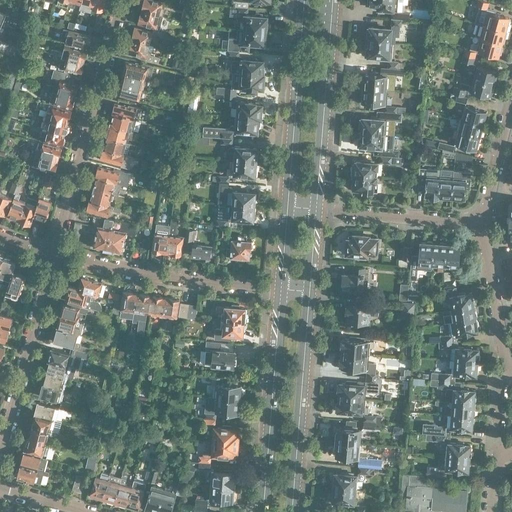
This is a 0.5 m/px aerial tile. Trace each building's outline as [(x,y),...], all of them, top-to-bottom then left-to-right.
[(80,0),(79,4),(80,4),(79,9),(83,10),(85,4),(91,5),(92,0),(80,0)] [(92,0),(91,5),(91,7),(101,10),(104,0),(92,0)] [(152,0),(143,0),(141,11),(158,15),(162,3),(152,0)] [(195,0),(179,0),(179,4),(185,6),(194,9),(195,0)] [(402,0),(369,0),(369,4),(377,5),(376,9),(401,11),(401,10),(405,9),(405,4),(402,3),(402,0)] [(474,22),(483,24),(506,30),(509,17),(504,16),(504,15),(495,12),(495,10),(487,8),(489,2),(482,0),(477,0),(476,5),(479,6),(474,22)] [(0,25),(7,28),(8,23),(2,20),(7,9),(5,8),(0,6),(0,25)] [(194,9),(185,6),(181,21),(190,23),(194,9)] [(230,6),(229,15),(236,16),(239,21),(246,22),(245,29),(265,30),(266,16),(261,16),(261,15),(257,14),(255,14),(255,15),(251,14),(251,15),(248,15),(248,7),(247,7),(234,6),(233,6),(230,6)] [(163,17),(158,15),(141,11),(137,23),(155,28),(160,29),(163,17)] [(369,35),(369,41),(390,43),(390,36),(393,36),(393,29),(394,29),(395,26),(402,26),(402,19),(396,19),(396,18),(391,18),(391,29),(370,27),(370,28),(368,28),(367,35),(369,35)] [(472,34),(479,37),(481,37),(502,43),(506,30),(483,24),(481,31),(479,32),(473,30),(470,29),(469,34),(472,34)] [(135,27),(131,40),(148,44),(151,33),(165,37),(166,33),(152,29),(151,32),(135,27)] [(265,30),(245,29),(237,28),(236,38),(226,37),(225,49),(238,50),(248,51),(249,44),(253,44),(253,46),(254,46),(254,45),(258,45),(258,44),(264,44),(265,30)] [(65,29),(62,41),(87,48),(90,36),(65,29)] [(465,48),(463,54),(474,57),(477,49),(483,51),(483,52),(493,55),(493,54),(498,55),(502,43),(481,37),(479,37),(478,43),(474,42),(470,44),(469,49),(465,48)] [(148,44),(131,40),(128,52),(145,57),(144,59),(158,63),(160,57),(151,54),(151,52),(146,51),(148,44)] [(390,43),(369,41),(368,48),(366,48),(365,55),(368,55),(368,56),(388,57),(388,68),(400,69),(400,68),(404,68),(404,62),(399,62),(399,61),(392,60),(392,57),(391,57),(392,51),(389,51),(390,43)] [(51,53),(54,54),(83,62),(86,50),(64,44),(62,51),(52,48),(51,53)] [(17,48),(14,60),(19,62),(22,49),(17,48)] [(225,49),(219,49),(218,51),(226,55),(235,56),(234,63),(239,63),(238,72),(264,74),(264,68),(262,66),(263,60),(256,60),(257,57),(247,57),(247,59),(242,59),(242,56),(237,56),(238,50),(225,49)] [(83,62),(54,54),(53,58),(60,60),(57,68),(80,74),(83,62)] [(463,54),(461,61),(472,64),(474,57),(463,54)] [(14,60),(11,73),(15,75),(19,62),(14,60)] [(125,61),(123,71),(144,77),(147,67),(125,61)] [(476,71),(474,78),(494,84),(497,74),(496,74),(497,71),(475,65),(474,70),(476,71)] [(51,90),(74,96),(77,85),(73,84),(76,75),(56,70),(54,69),(51,78),(54,79),(53,85),(50,84),(49,85),(44,84),(43,88),(51,90)] [(123,71),(120,83),(141,89),(142,84),(144,84),(146,77),(144,77),(123,71)] [(364,74),(363,87),(387,89),(388,82),(392,83),(393,76),(381,75),(381,72),(369,71),(369,74),(364,74)] [(220,87),(219,93),(235,94),(235,88),(247,89),(247,90),(256,90),(256,88),(262,89),(264,74),(238,72),(237,83),(232,83),(232,88),(220,87)] [(11,73),(7,85),(12,87),(15,75),(11,73)] [(454,86),(452,94),(466,97),(468,90),(489,96),(490,93),(492,94),(494,84),(474,78),(472,85),(470,85),(469,85),(460,83),(459,87),(454,86)] [(165,82),(162,94),(169,96),(172,84),(165,82)] [(141,89),(120,83),(117,93),(138,99),(141,89)] [(7,85),(5,84),(1,93),(9,96),(12,87),(7,85)] [(387,89),(363,87),(362,101),(366,102),(366,105),(378,105),(378,103),(391,103),(391,98),(387,97),(387,89)] [(74,96),(51,90),(48,102),(71,108),(74,96)] [(217,92),(217,99),(231,100),(230,106),(236,106),(235,116),(260,118),(261,104),(255,104),(255,101),(246,101),(235,101),(235,94),(219,93),(217,92)] [(465,103),(466,97),(452,94),(450,93),(449,98),(465,103)] [(111,114),(113,114),(134,120),(135,115),(138,117),(141,108),(128,105),(127,106),(115,103),(111,114)] [(8,106),(2,104),(0,109),(0,112),(5,114),(8,106)] [(39,114),(43,115),(45,115),(45,116),(67,122),(70,111),(48,105),(46,110),(40,109),(39,114)] [(384,105),(384,111),(402,113),(402,112),(403,106),(397,106),(384,105)] [(463,118),(482,123),(486,111),(465,105),(463,111),(465,111),(463,118)] [(362,118),(361,132),(382,133),(383,126),(385,126),(385,118),(394,118),(404,119),(404,113),(402,112),(402,113),(384,111),(383,119),(362,118)] [(113,114),(110,125),(132,131),(135,120),(134,120),(113,114)] [(462,122),(460,131),(479,136),(482,123),(463,118),(451,115),(450,119),(453,119),(453,120),(462,122)] [(45,116),(41,127),(64,133),(65,132),(66,129),(65,127),(67,122),(45,116)] [(203,136),(213,137),(220,137),(231,138),(231,132),(236,132),(236,130),(241,130),(241,132),(251,133),(251,131),(257,131),(258,126),(260,124),(260,118),(235,116),(234,125),(229,125),(229,128),(203,126),(203,136)] [(105,137),(107,137),(127,142),(129,137),(131,138),(132,131),(110,125),(109,125),(105,137)] [(64,133),(41,127),(38,140),(61,146),(64,133)] [(479,136),(460,131),(458,138),(456,138),(454,143),(476,149),(479,136)] [(382,133),(361,132),(360,145),(368,146),(368,147),(372,148),(373,146),(375,147),(374,155),(394,156),(395,150),(391,150),(393,134),(382,133)] [(127,142),(107,137),(104,148),(126,154),(128,148),(135,150),(136,149),(142,150),(143,146),(141,146),(135,144),(127,142)] [(437,147),(453,151),(454,145),(439,141),(437,147)] [(29,146),(28,151),(35,153),(57,160),(61,148),(38,142),(36,148),(29,146)] [(235,153),(234,160),(256,162),(257,148),(251,148),(251,146),(234,145),(234,146),(229,146),(228,152),(235,153)] [(126,154),(104,148),(102,148),(100,158),(121,164),(120,166),(129,168),(132,156),(126,154)] [(454,158),(469,161),(471,154),(456,151),(454,158)] [(57,160),(35,153),(31,165),(54,172),(57,160)] [(380,155),(379,162),(391,163),(400,164),(401,157),(394,156),(380,155)] [(256,162),(234,160),(234,168),(227,168),(226,173),(232,174),(232,175),(248,177),(249,175),(254,176),(256,162)] [(353,163),(352,175),(376,177),(377,163),(372,163),(373,161),(361,160),(361,162),(355,161),(355,163),(353,163)] [(453,177),(451,197),(456,198),(456,199),(463,200),(463,198),(465,198),(465,188),(469,188),(470,178),(457,177),(458,172),(457,172),(458,166),(454,165),(453,177)] [(97,166),(95,177),(96,177),(115,182),(117,182),(128,185),(130,180),(118,177),(119,172),(97,166)] [(433,168),(419,167),(418,184),(424,185),(424,189),(425,190),(425,195),(430,196),(430,197),(438,197),(438,196),(439,176),(432,175),(433,168)] [(47,173),(44,184),(52,187),(55,176),(47,173)] [(376,177),(352,175),(351,189),(356,189),(356,191),(372,192),(372,191),(377,192),(377,182),(375,181),(376,177)] [(439,176),(438,196),(451,197),(453,177),(439,176)] [(93,184),(92,188),(114,193),(115,189),(113,188),(115,182),(96,177),(94,184),(93,184)] [(416,179),(409,179),(408,190),(415,191),(416,179)] [(15,193),(12,200),(6,215),(18,219),(24,202),(19,200),(20,195),(19,194),(22,186),(16,184),(13,193),(15,193)] [(92,192),(90,200),(109,205),(110,199),(112,199),(112,198),(123,200),(124,196),(114,193),(92,188),(90,192),(92,192)] [(227,197),(232,197),(234,197),(233,204),(254,206),(255,192),(246,191),(246,190),(241,189),(240,191),(232,190),(228,190),(227,197)] [(0,193),(0,212),(5,214),(11,197),(0,193)] [(35,206),(32,214),(44,219),(50,202),(43,199),(44,195),(40,194),(39,198),(38,197),(35,206)] [(24,202),(18,219),(29,223),(32,214),(35,206),(30,204),(32,199),(27,197),(25,202),(24,202)] [(89,200),(88,200),(86,210),(108,216),(109,210),(111,211),(111,209),(113,210),(113,211),(120,213),(121,208),(110,205),(109,205),(90,200),(89,200)] [(216,225),(219,225),(226,226),(226,220),(232,220),(232,218),(238,219),(238,220),(243,221),(243,219),(253,220),(254,206),(233,204),(233,211),(224,210),(224,212),(221,212),(221,214),(220,218),(216,219),(216,225)] [(170,222),(166,253),(179,255),(182,237),(177,236),(179,219),(171,218),(171,222),(170,222)] [(114,220),(106,219),(104,228),(98,227),(94,246),(98,247),(98,248),(107,250),(112,230),(114,220)] [(112,230),(107,250),(117,253),(118,251),(121,252),(126,233),(135,235),(137,224),(122,221),(120,232),(112,230)] [(152,251),(166,253),(170,222),(167,221),(165,235),(155,233),(152,251)] [(347,239),(346,254),(356,254),(356,258),(366,258),(366,255),(367,255),(367,252),(376,253),(376,247),(381,247),(381,239),(377,239),(377,238),(368,237),(368,236),(348,234),(348,239),(347,239)] [(226,247),(226,256),(249,258),(249,249),(250,249),(251,241),(246,240),(246,236),(237,235),(237,240),(231,239),(231,248),(226,247)] [(213,244),(193,242),(191,255),(204,257),(204,258),(209,258),(209,257),(211,258),(213,244)] [(432,264),(431,264),(433,243),(420,242),(419,255),(411,254),(409,279),(417,280),(417,269),(432,270),(432,264)] [(431,264),(432,264),(444,265),(446,244),(433,243),(431,264)] [(446,244),(444,265),(458,266),(459,252),(460,252),(461,247),(459,246),(459,245),(446,244)] [(411,260),(412,247),(403,246),(402,259),(411,260)] [(3,257),(0,265),(0,280),(4,282),(2,290),(5,291),(6,288),(9,279),(11,271),(15,262),(9,260),(10,259),(3,257)] [(362,290),(365,290),(366,282),(367,272),(370,272),(371,269),(353,267),(352,274),(342,274),(341,287),(351,288),(351,289),(362,290)] [(6,288),(5,291),(6,291),(5,293),(16,296),(21,283),(22,283),(24,277),(23,276),(23,275),(11,271),(9,279),(6,288)] [(444,272),(443,287),(456,285),(455,279),(450,280),(449,272),(444,272)] [(81,277),(78,289),(77,290),(94,295),(97,296),(97,295),(102,296),(105,285),(100,284),(101,283),(81,277)] [(77,290),(78,289),(68,286),(66,294),(67,295),(65,300),(80,304),(79,306),(87,308),(90,309),(91,308),(101,311),(102,308),(102,307),(101,306),(101,305),(100,304),(100,303),(99,303),(99,302),(98,302),(96,301),(93,300),(94,295),(77,290)] [(456,287),(444,289),(446,301),(447,302),(449,302),(452,302),(453,309),(473,306),(471,293),(466,293),(457,294),(456,287)] [(122,295),(109,291),(108,297),(118,301),(118,300),(120,301),(122,295)] [(123,291),(119,317),(132,318),(136,293),(123,291)] [(151,295),(136,293),(132,318),(132,321),(136,322),(136,319),(147,321),(148,313),(151,295)] [(166,297),(151,295),(148,313),(163,315),(166,297)] [(166,297),(163,315),(176,317),(179,299),(166,297)] [(63,301),(60,315),(84,322),(86,313),(87,308),(79,306),(63,301)] [(345,306),(345,313),(347,313),(346,324),(355,324),(356,322),(367,322),(367,315),(379,316),(380,302),(368,301),(367,307),(348,305),(348,307),(345,306)] [(181,302),(179,315),(187,316),(189,304),(181,302)] [(415,302),(402,302),(401,315),(414,316),(415,302)] [(2,305),(2,308),(11,311),(13,306),(3,303),(2,305)] [(189,304),(187,316),(195,318),(197,305),(189,304)] [(222,312),(221,320),(246,322),(247,317),(244,311),(245,308),(238,307),(238,304),(231,304),(231,307),(216,306),(216,311),(222,312)] [(453,309),(443,311),(443,315),(454,313),(455,322),(475,319),(473,306),(453,309)] [(0,313),(0,325),(8,328),(9,323),(10,323),(12,322),(12,319),(12,318),(10,317),(11,316),(0,313)] [(84,322),(60,315),(57,326),(60,327),(61,330),(77,334),(80,335),(84,322)] [(441,336),(441,342),(457,341),(457,335),(472,333),(472,332),(477,331),(475,319),(455,322),(447,323),(449,335),(441,336)] [(220,333),(218,333),(217,339),(229,339),(229,338),(235,339),(236,336),(242,336),(242,333),(246,327),(246,322),(221,320),(220,333)] [(8,328),(0,325),(0,339),(4,340),(6,335),(7,335),(9,334),(9,331),(8,330),(7,329),(8,328)] [(77,334),(61,330),(56,328),(53,341),(74,346),(74,349),(88,353),(88,352),(89,352),(90,347),(81,345),(81,343),(75,341),(77,334)] [(342,347),(342,352),(368,355),(369,347),(372,347),(375,346),(375,342),(373,341),(359,340),(359,337),(349,337),(349,339),(343,338),(343,340),(341,340),(340,347),(342,347)] [(220,342),(205,341),(205,349),(210,350),(210,351),(206,351),(205,363),(211,364),(211,365),(233,367),(234,351),(219,350),(220,342)] [(457,341),(441,342),(441,348),(451,348),(450,360),(477,362),(478,349),(472,348),(473,348),(457,346),(457,341)] [(51,348),(48,360),(75,368),(78,356),(86,358),(88,353),(71,348),(69,353),(51,348)] [(123,359),(124,351),(115,349),(114,358),(123,359)] [(368,355),(342,352),(341,358),(339,358),(339,365),(341,365),(340,367),(347,367),(347,370),(356,371),(356,368),(367,369),(366,377),(382,378),(387,378),(387,372),(379,371),(371,370),(372,368),(373,368),(373,364),(371,362),(367,362),(368,355)] [(47,366),(46,372),(67,378),(72,379),(75,368),(48,360),(46,364),(47,366)] [(431,372),(431,378),(454,380),(455,373),(470,375),(470,374),(476,374),(477,362),(450,360),(450,366),(446,366),(445,373),(431,372)] [(46,372),(42,384),(64,390),(67,378),(46,372)] [(219,375),(207,374),(207,380),(212,381),(211,384),(215,384),(214,397),(239,399),(240,385),(235,384),(236,382),(225,381),(225,384),(218,383),(219,375)] [(338,391),(338,397),(364,399),(365,391),(379,392),(380,386),(381,386),(382,378),(366,377),(366,385),(355,384),(355,381),(346,380),(345,383),(339,383),(339,384),(337,384),(336,391),(338,391)] [(454,380),(431,378),(430,385),(437,385),(437,388),(446,389),(445,401),(474,403),(475,389),(469,389),(469,388),(454,387),(454,380)] [(64,390),(42,384),(39,396),(60,402),(60,405),(70,408),(71,405),(75,406),(75,404),(61,400),(64,390)] [(147,397),(137,396),(136,405),(146,407),(147,397)] [(239,399),(214,397),(212,411),(223,412),(222,414),(233,415),(233,412),(238,413),(239,399)] [(364,399),(338,397),(337,403),(335,403),(335,409),(337,410),(337,411),(343,411),(343,414),(352,415),(353,412),(366,414),(369,412),(370,408),(367,407),(363,406),(364,399)] [(444,406),(444,414),(473,416),(474,403),(445,401),(435,400),(435,404),(440,406),(444,406)] [(38,402),(34,414),(56,420),(59,408),(38,402)] [(121,406),(119,417),(130,418),(131,407),(121,406)] [(34,414),(31,426),(58,433),(61,422),(56,420),(34,414)] [(428,428),(428,433),(450,435),(451,428),(466,429),(466,428),(472,428),(473,416),(444,414),(444,417),(444,418),(444,428),(434,427),(434,428),(428,428)] [(364,415),(363,421),(382,423),(382,416),(376,416),(376,415),(364,415)] [(211,427),(210,440),(238,443),(239,430),(236,430),(237,429),(232,428),(232,426),(222,425),(221,428),(211,427)] [(27,437),(50,443),(52,435),(64,438),(64,435),(58,433),(31,426),(30,431),(29,432),(27,437)] [(335,433),(335,441),(360,443),(361,429),(356,429),(357,427),(344,426),(344,428),(337,427),(337,433),(335,433)] [(426,433),(426,439),(441,440),(441,447),(449,448),(448,456),(469,457),(470,444),(465,444),(465,443),(450,441),(450,435),(428,433),(426,433)] [(50,443),(27,437),(24,449),(46,455),(48,447),(59,450),(60,446),(50,443)] [(199,455),(198,461),(198,462),(211,463),(211,457),(213,457),(213,455),(219,456),(219,458),(229,459),(230,456),(234,457),(234,455),(237,455),(238,443),(210,440),(209,452),(204,452),(204,456),(199,455)] [(360,443),(335,441),(334,449),(336,449),(335,455),(342,456),(342,457),(354,458),(354,457),(359,457),(358,466),(375,467),(379,468),(380,460),(366,459),(367,452),(359,451),(360,443)] [(24,452),(20,464),(43,470),(46,458),(24,452)] [(89,453),(85,468),(94,470),(96,462),(97,455),(89,453)] [(448,463),(442,462),(441,467),(427,465),(426,475),(446,476),(447,470),(462,471),(462,470),(468,470),(469,457),(448,456),(448,463)] [(189,461),(189,466),(189,468),(188,470),(194,471),(195,468),(206,469),(206,475),(210,476),(212,476),(211,485),(234,487),(235,478),(233,478),(233,473),(228,472),(228,471),(215,470),(215,471),(214,471),(214,469),(210,469),(211,463),(198,462),(198,461),(189,461)] [(43,470),(20,464),(17,476),(34,481),(36,474),(43,475),(44,471),(43,470)] [(188,470),(189,468),(189,466),(184,464),(177,489),(184,491),(191,476),(194,471),(188,470)] [(332,478),(331,487),(354,488),(355,480),(362,481),(365,478),(365,473),(374,474),(375,467),(358,466),(357,475),(353,474),(353,473),(341,472),(341,473),(334,473),(334,478),(332,478)] [(121,477),(114,502),(126,505),(132,486),(124,484),(127,474),(127,475),(128,471),(124,469),(123,473),(121,477)] [(152,470),(149,481),(154,483),(157,471),(152,470)] [(96,476),(90,495),(102,498),(109,474),(102,472),(100,477),(96,476)] [(109,474),(102,498),(114,502),(121,477),(109,474)] [(403,474),(402,494),(406,495),(407,485),(405,510),(413,510),(413,511),(422,511),(423,511),(432,511),(432,508),(465,510),(467,490),(434,487),(434,486),(433,486),(433,487),(428,487),(428,479),(424,478),(424,476),(403,474)] [(84,481),(76,479),(73,489),(81,491),(84,481)] [(132,486),(126,505),(138,509),(146,483),(134,480),(132,486)] [(234,487),(211,485),(211,493),(209,493),(209,499),(213,499),(213,500),(225,501),(225,500),(231,501),(232,495),(234,495),(234,487)] [(149,511),(150,511),(156,511),(163,489),(152,486),(145,508),(150,509),(149,511)] [(354,488),(331,487),(330,494),(333,495),(332,501),(338,501),(338,502),(350,503),(351,502),(355,503),(356,497),(353,497),(354,488)] [(163,489),(156,511),(169,511),(175,493),(163,489)] [(196,498),(196,505),(207,506),(208,499),(196,498)]
